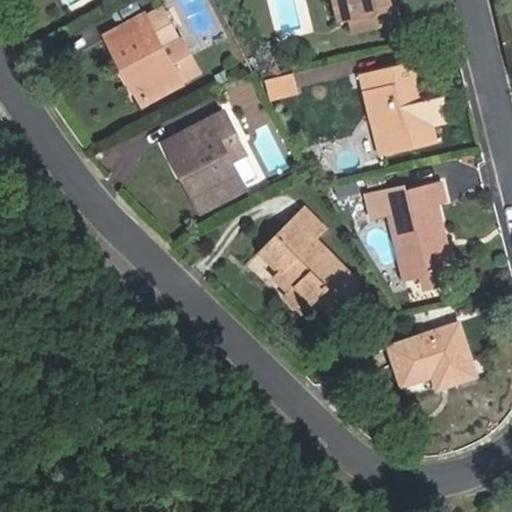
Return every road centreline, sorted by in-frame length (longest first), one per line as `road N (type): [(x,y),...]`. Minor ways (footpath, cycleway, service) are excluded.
road 1 (residential): [(511,450),(478,476),(400,476),(94,208),(0,56)]
road 2 (residential): [(472,0),(511,146)]
